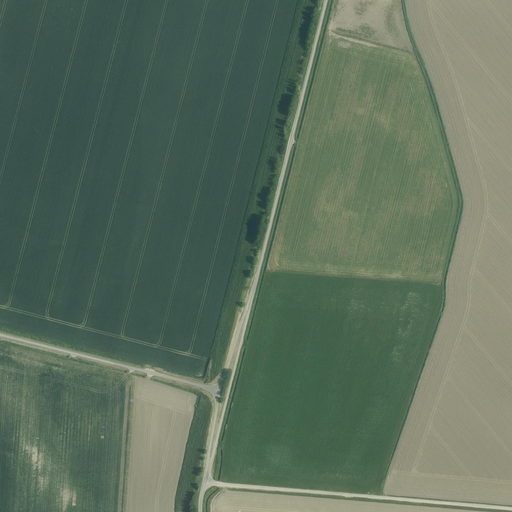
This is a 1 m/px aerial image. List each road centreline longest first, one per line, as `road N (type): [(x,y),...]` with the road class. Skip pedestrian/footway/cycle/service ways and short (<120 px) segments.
road 1 (unclassified): [(249,307),(327,0)]
road 2 (unclassified): [(511,509),(203,484)]
road 3 (unclassified): [(217,390),(0,334)]
road 4 (unclassified): [(208,468),(249,307)]
